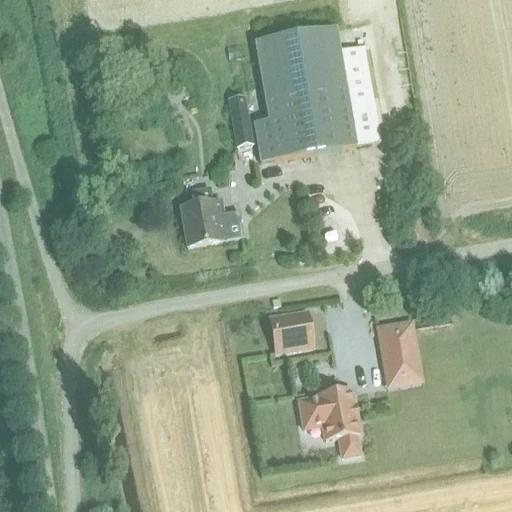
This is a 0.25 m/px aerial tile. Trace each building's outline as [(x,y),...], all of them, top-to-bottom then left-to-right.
[(340,55),(336,32),(255,46),(269,124),(254,127),(261,167),(327,155),(380,146),(363,50),(340,55)] [(248,148),(239,100),(228,102),(237,150),(248,148)] [(188,211),(180,212),(187,252),(243,242),(240,227),(238,217),(224,219),(222,205),(212,207),(210,192),(186,197),(188,211)] [(307,315),(270,321),(276,359),(314,353),(307,315)] [(379,338),(387,387),(413,383),(406,333),(379,338)] [(258,356),(240,361),(246,387),(264,382),(258,356)] [(354,410),(351,393),(317,399),(318,402),(299,406),(304,434),(323,431),(325,445),(339,443),(341,455),(359,452),(356,440),(359,439),(356,423),(359,422),(356,409),(354,410)]
